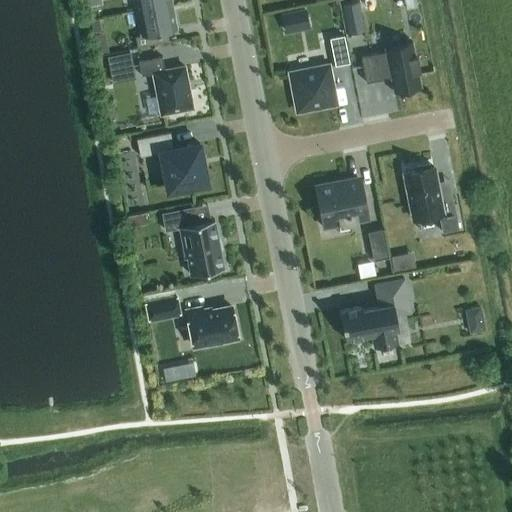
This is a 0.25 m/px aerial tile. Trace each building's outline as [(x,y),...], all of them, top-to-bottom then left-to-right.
[(133,0),(136,10),(171,4),(170,0),(133,0)] [(364,30),(359,1),(342,4),(347,33),(364,30)] [(141,35),(176,29),(171,4),(136,10),(141,35)] [(98,18),(90,19),(92,31),(100,29),(98,18)] [(343,34),(329,37),(334,65),(349,62),(343,34)] [(390,77),(393,92),(420,87),(411,41),(384,46),(385,51),(361,56),(366,82),(390,77)] [(160,113),(192,107),(184,65),(164,69),(162,55),(138,60),(141,75),(152,73),(160,113)] [(336,103),(328,64),(289,71),(297,111),(336,103)] [(199,144),(173,150),(170,132),(136,139),(140,157),(160,153),(168,191),(207,184),(199,144)] [(404,172),(413,219),(438,214),(442,232),(458,228),(452,197),(440,199),(433,166),(430,167),(429,163),(416,165),(417,169),(404,172)] [(356,220),(368,218),(363,192),(360,193),(357,177),(317,184),(321,200),(317,201),(322,227),(324,226),(323,225),(338,222),(338,223),(340,223),(339,222),(355,218),(356,220)] [(223,268),(214,219),(194,223),(191,207),(162,212),(165,230),(179,227),(185,258),(187,257),(190,274),(223,268)] [(367,230),(373,258),(388,255),(382,227),(367,230)] [(413,249),(391,252),(392,265),(415,263),(413,249)] [(360,306),(339,310),(345,339),(350,338),(353,340),(362,338),(364,335),(371,334),(373,346),(397,342),(395,329),(398,329),(393,304),(408,301),(403,277),(374,283),(378,305),(360,308),(360,306)] [(149,318),(179,313),(175,296),(146,302),(149,318)] [(482,303),(467,304),(470,329),(485,327),(482,303)] [(231,305),(203,311),(202,307),(186,310),(193,345),(237,337),(231,305)] [(136,405),(96,406),(96,418),(136,417),(136,405)]
